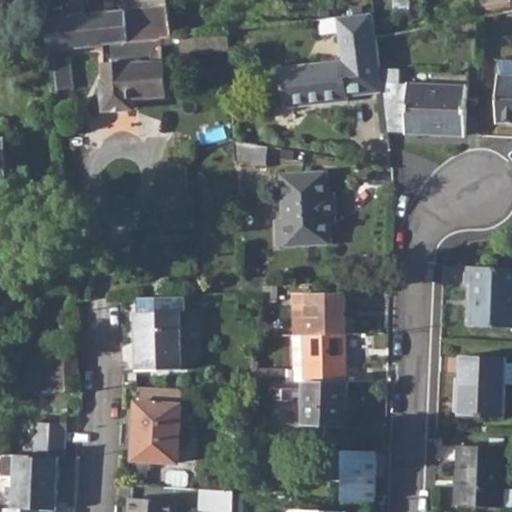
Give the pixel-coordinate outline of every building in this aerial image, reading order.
[(46,21),(52,50),(54,50),(61,50),(106,46),(164,41),(164,38),(173,37),(170,8),(46,21)] [(349,96),(382,92),(382,83),(380,69),(378,38),(376,15),(321,21),(323,35),(343,33),(346,63),(282,70),(287,109),(351,101),(349,96)] [(164,41),(106,46),(109,84),(105,84),(107,112),(135,110),(134,99),(169,97),(165,49),(182,47),(184,58),(231,54),(230,31),(173,37),(164,38),(164,41)] [(385,132),(466,135),(469,87),(401,84),(402,70),(380,69),(382,83),(382,92),(385,132)] [(498,119),(511,119),(511,75),(500,75),(498,119)] [(0,189),(8,189),(5,139),(0,138),(0,189)] [(236,165),(267,169),(270,149),(236,144),(236,165)] [(282,176),(285,248),(332,246),(331,223),(337,223),(336,194),(329,194),(329,174),(282,176)] [(511,268),(468,267),(467,284),(472,285),(471,327),(511,328),(511,268)] [(242,284),(243,295),(264,295),(264,287),(254,288),(254,284),(242,284)] [(264,295),(263,304),(293,303),(293,286),(264,287),(264,295)] [(135,298),(138,371),(186,369),(189,296),(135,298)] [(295,314),(295,337),(302,337),(347,336),(346,297),(306,297),(306,313),(295,314)] [(302,383),(347,384),(347,336),(302,337),(302,383)] [(461,416),(506,418),(509,358),(464,356),(461,416)] [(33,360),(34,393),(80,392),(79,357),(33,360)] [(302,383),(269,383),(269,388),(267,395),(270,400),(273,400),(272,404),(290,404),(290,400),(302,400),(301,430),(346,430),(346,415),(352,415),(352,398),(347,398),(347,384),(302,383)] [(134,461),(179,463),(183,404),(138,402),(134,461)] [(61,458),(67,458),(68,424),(39,425),(38,457),(61,458)] [(457,506),(504,508),(507,448),(460,446),(457,506)] [(375,454),(332,452),(331,482),(344,483),(343,503),(373,504),(375,454)] [(53,510),(58,510),(61,458),(38,457),(4,456),(1,468),(5,476),(18,477),(17,509),(53,510)] [(199,511),(233,511),(234,501),(234,495),(202,492),(199,511)] [(131,511),(174,511),(175,502),(132,499),(131,511)]
